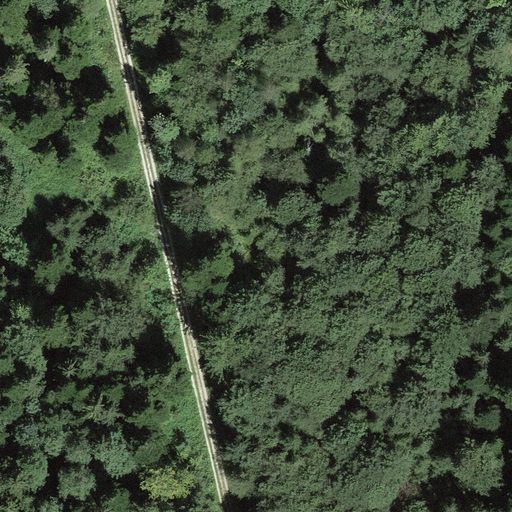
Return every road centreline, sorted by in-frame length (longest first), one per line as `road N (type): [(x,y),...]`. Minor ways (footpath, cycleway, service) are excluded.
road 1 (track): [(110,0),(223,511)]
road 2 (track): [(511,102),(370,0)]
